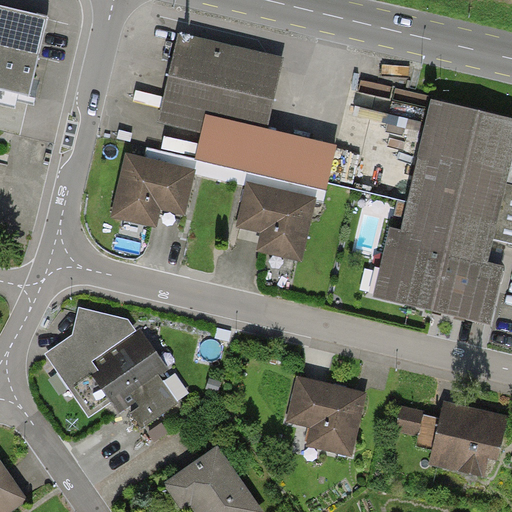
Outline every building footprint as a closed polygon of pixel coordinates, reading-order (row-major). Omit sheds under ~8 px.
[(0,0),(0,88),(36,97),(54,21),(0,8),(0,0)] [(345,145),(277,129),(293,62),(186,37),(166,117),(212,128),(204,159),(334,190),(345,145)] [(397,116),(429,117),(429,92),(398,92),(397,116)] [(511,118),(434,100),(402,233),(389,230),(374,294),(500,324),(511,275),(511,268),(497,265),(503,240),(511,242),(511,118)] [(200,171),(130,155),(116,213),(159,224),(163,208),(190,214),(200,171)] [(0,198),(9,162),(0,160),(0,198)] [(321,202),(251,185),(240,227),(263,233),(258,252),(306,263),(321,202)] [(93,361),(132,335),(125,324),(83,314),(77,338),(52,355),(92,413),(116,396),(93,361)] [(232,332),(218,329),(216,338),(230,341),(232,332)] [(167,380),(135,333),(132,335),(93,361),(116,396),(126,410),(140,400),(143,405),(131,413),(142,429),(178,404),(164,383),(167,380)] [(369,395),(303,379),(292,421),(318,428),(314,446),(354,456),(369,395)] [(511,424),(449,409),(438,455),(500,470),(511,424)] [(166,419),(148,425),(153,440),(171,434),(166,419)] [(269,511),(224,447),(170,485),(189,511),(193,511),(198,509),(200,511),(269,511)] [(9,511),(26,501),(0,463),(0,511),(9,511)]
